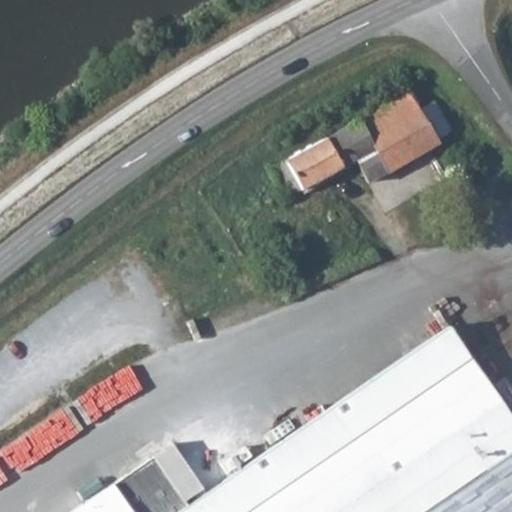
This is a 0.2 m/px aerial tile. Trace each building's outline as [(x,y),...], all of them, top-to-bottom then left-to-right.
[(386,175),(436,146),(406,93),(362,118),(356,109),(345,116),(349,126),(276,171),(291,196),(372,154),(386,175)] [(263,246),(273,260),(284,253),(274,240),(263,246)] [(511,437),(446,339),(225,493),(238,511),(439,511),(511,461),(511,437)] [(511,511),(511,461),(439,511),(511,511)] [(238,511),(225,493),(198,511),(175,511),(149,474),(92,511),(238,511)]
